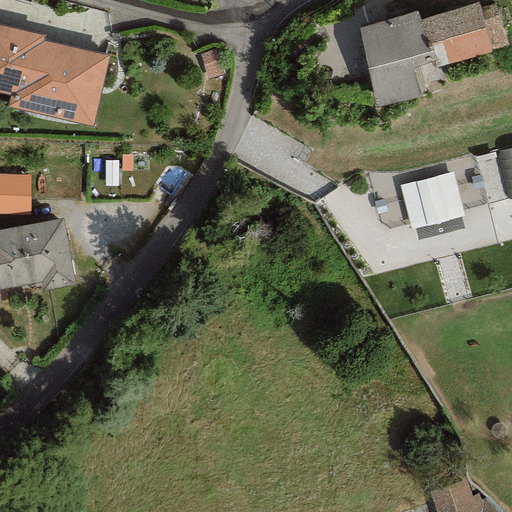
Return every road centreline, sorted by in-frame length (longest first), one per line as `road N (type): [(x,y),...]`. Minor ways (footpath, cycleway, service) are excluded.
road 1 (residential): [(0,405),(59,338),(147,274),(176,236),(230,121),(243,48)]
road 2 (unknown): [(230,121),(306,167),(399,241),(511,215)]
road 3 (residential): [(76,0),(151,18),(231,15)]
